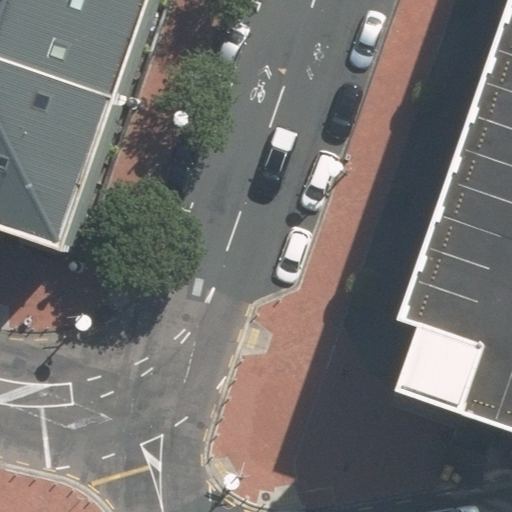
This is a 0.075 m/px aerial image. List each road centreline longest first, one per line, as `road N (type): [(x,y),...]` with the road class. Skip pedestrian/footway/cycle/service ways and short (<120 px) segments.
road 1 (residential): [(320,0),(202,322),(161,364),(132,375)]
road 2 (residential): [(132,375),(158,511)]
road 3 (residential): [(0,380),(66,388),(132,375)]
